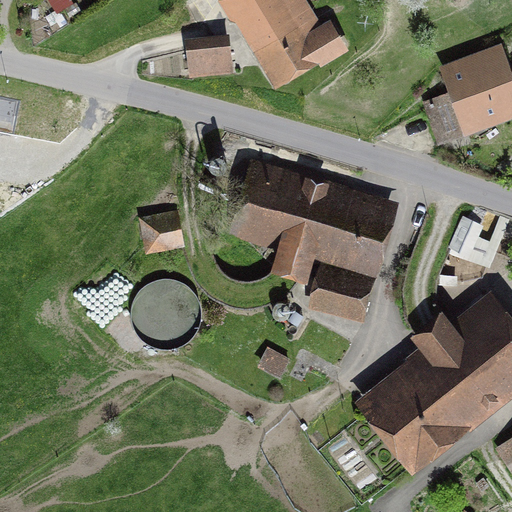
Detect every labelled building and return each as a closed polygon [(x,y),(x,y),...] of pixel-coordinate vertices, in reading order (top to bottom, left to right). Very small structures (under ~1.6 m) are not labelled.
[(319,0),(226,0),(284,87),(356,40),(335,7),(327,12),(319,0)] [(239,35),(190,38),(192,65),(241,62),(239,35)] [(453,85),(431,95),(444,137),(511,112),(511,49),(508,37),(447,62),(453,85)] [(0,125),(16,129),(22,96),(0,91),(0,125)] [(77,141),(88,104),(51,93),(40,129),(77,141)] [(395,206),(250,163),(239,199),(224,195),(218,216),(283,236),(275,262),(294,267),(308,272),(316,246),(377,264),(395,206)] [(140,214),(148,252),(188,244),(179,205),(140,214)] [(326,262),(315,302),(367,316),(378,275),(326,262)] [(132,316),(135,328),(141,337),(150,345),(160,348),(172,349),(182,345),(192,339),(198,330),(201,319),(201,308),(197,297),(190,288),(180,282),(169,280),(157,281),(147,286),(139,294),(134,305),(132,316)] [(430,311),(410,326),(421,341),(355,392),(416,470),(511,396),(511,298),(498,281),(458,312),(447,298),(430,311)] [(278,320),(281,321),(284,321),(286,320),(288,318),(290,315),(290,312),(290,310),(288,307),(286,305),(284,304),(281,304),(278,304),(275,306),(274,308),(273,311),(273,314),(274,317),(276,319),(278,320)] [(282,371),(289,355),(268,346),(261,362),(282,371)]
